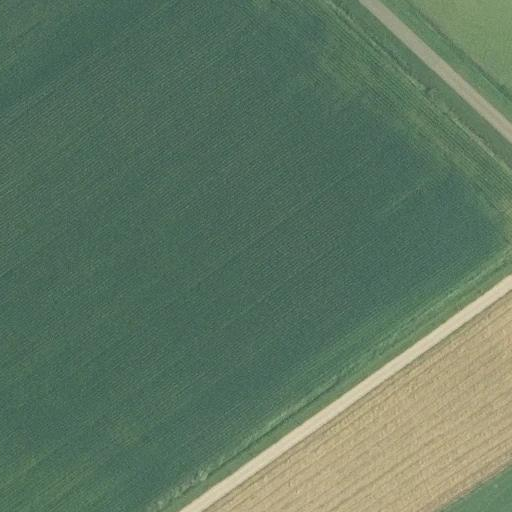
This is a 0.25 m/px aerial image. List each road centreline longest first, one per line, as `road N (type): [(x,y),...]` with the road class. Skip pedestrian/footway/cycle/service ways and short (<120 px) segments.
road 1 (unknown): [(176,511),(511,268)]
road 2 (unclassified): [(511,130),(373,0)]
